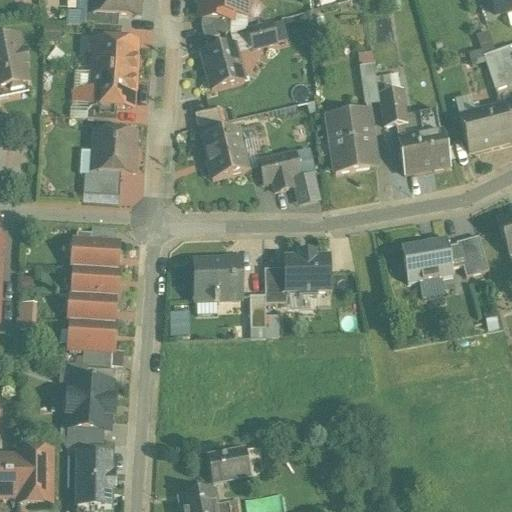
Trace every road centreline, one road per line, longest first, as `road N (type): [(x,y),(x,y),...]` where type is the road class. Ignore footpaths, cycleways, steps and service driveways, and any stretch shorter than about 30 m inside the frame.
road 1 (residential): [(511,182),(434,212),(369,222),(249,230),(161,223)]
road 2 (residential): [(136,511),(161,223)]
road 3 (residential): [(161,223),(177,0)]
road 4 (residential): [(161,223),(11,211),(0,180)]
road 5 (unknown): [(148,374),(0,358)]
